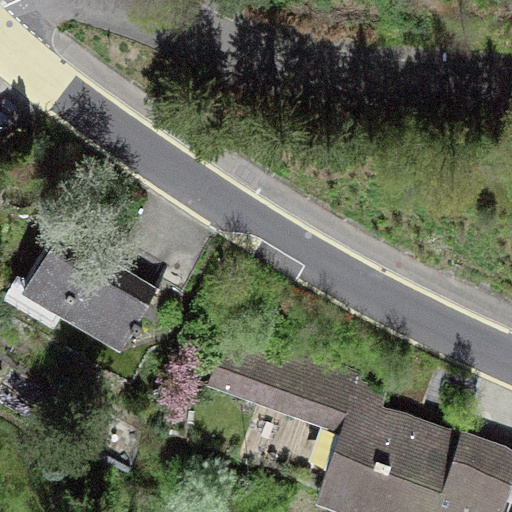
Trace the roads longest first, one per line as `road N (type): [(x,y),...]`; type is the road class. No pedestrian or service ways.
road 1 (tertiary): [(0,37),(70,99),(189,182),(371,293),(511,360)]
road 2 (residential): [(511,92),(384,85),(277,66),(113,0)]
